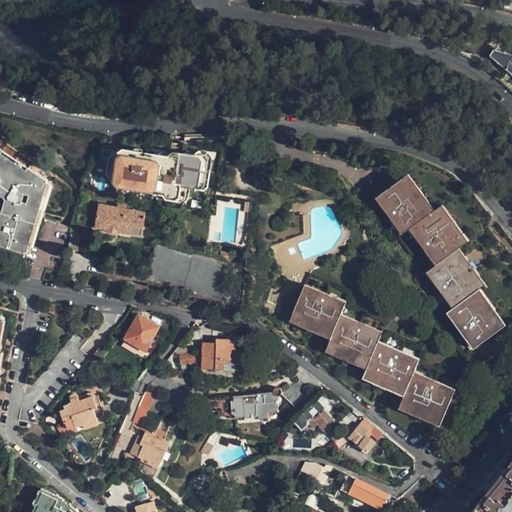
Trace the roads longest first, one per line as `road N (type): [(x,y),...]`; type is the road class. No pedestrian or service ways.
road 1 (residential): [(0,280),(250,325),(268,335),(421,456),(419,471),(397,490),(317,459),(272,457)]
road 2 (tertiary): [(0,103),(109,126),(281,125),(395,141),(471,177),(511,223)]
road 3 (tertiary): [(511,106),(466,67),(426,48),(227,16),(209,0)]
road 4 (tertiary): [(325,0),(511,24)]
road 5 (unknown): [(195,315),(118,409)]
